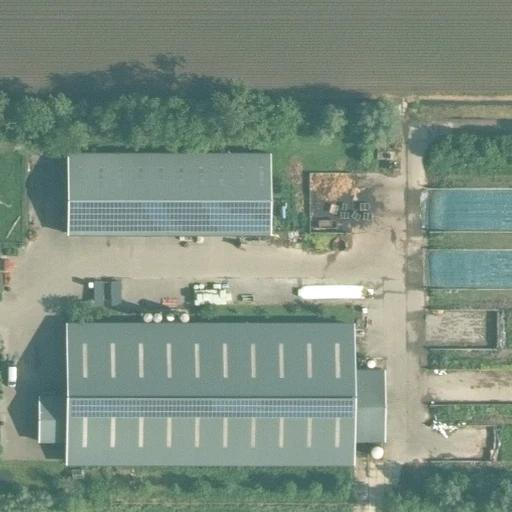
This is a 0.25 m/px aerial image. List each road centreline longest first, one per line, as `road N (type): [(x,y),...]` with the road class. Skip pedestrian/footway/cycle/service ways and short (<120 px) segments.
road 1 (unknown): [(16,304),(90,276),(405,252)]
road 2 (unknown): [(16,304),(17,443)]
